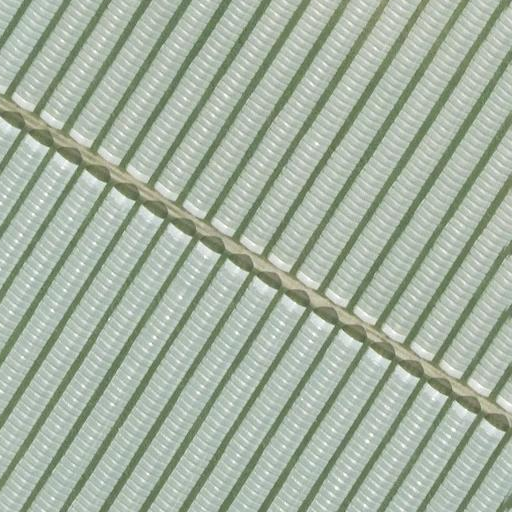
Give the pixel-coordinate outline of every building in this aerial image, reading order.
[(35,0),(0,67),(0,100),(9,106),(64,0),(35,0)] [(120,0),(46,130),(64,140),(144,0),(120,0)] [(152,196),(181,213),(302,0),(157,0),(73,147),(99,162),(99,163),(128,180),(127,180),(153,195),(152,196)] [(217,237),(238,248),(352,42),(361,47),(386,0),(360,0),(359,3),(362,4),(350,26),(346,24),(334,46),(325,42),(217,237)] [(393,57),(273,272),(295,284),(294,286),(324,302),(323,304),(355,322),(511,39),(511,0),(390,0),(248,256),(268,267),(410,12),(424,20),(401,62),(393,57)] [(339,0),(327,0),(324,6),(333,11),(339,0)] [(511,55),(366,328),(381,337),(380,339),(411,356),(410,357),(438,372),(511,235),(511,213),(510,217),(498,211),(511,184),(511,55)] [(188,219),(207,230),(295,73),(275,62),(188,219)] [(511,321),(471,395),(495,408),(494,410),(511,419),(511,321)] [(453,511),(496,433),(480,425),(481,423),(445,404),(387,511),(453,511)] [(0,489),(27,446),(19,441),(9,458),(0,452),(0,489)] [(56,489),(41,511),(66,511),(74,501),(56,489)]
